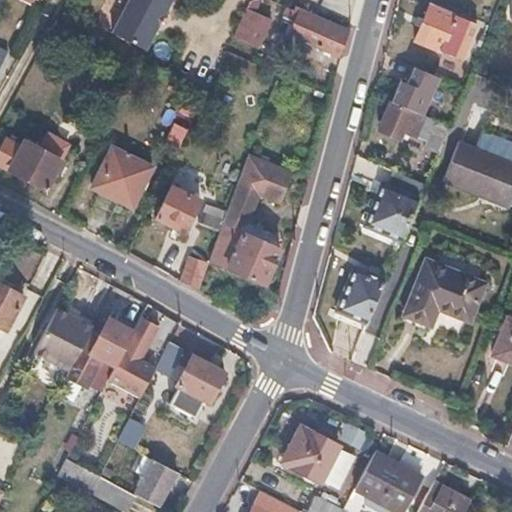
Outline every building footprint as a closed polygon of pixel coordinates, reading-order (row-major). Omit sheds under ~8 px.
[(168,0),(127,0),(111,33),(144,50),(168,0)] [(253,0),(250,8),(272,18),(279,5),(269,0),(253,0)] [(245,9),(229,1),(216,29),(232,37),(245,9)] [(278,19),(292,25),(288,35),(334,56),(346,30),(292,6),(291,10),(283,7),(278,19)] [(415,23),(421,26),(415,39),(463,61),(478,27),(430,6),(425,18),(418,15),(415,23)] [(269,20),(245,9),(232,37),(256,48),(269,20)] [(65,26),(53,20),(40,44),(52,50),(65,26)] [(423,95),(399,85),(391,101),(416,112),(423,95)] [(416,112),(391,101),(379,128),(400,137),(403,130),(426,140),(424,146),(439,152),(449,126),(416,112)] [(200,105),(194,102),(186,117),(192,121),(200,105)] [(5,139),(0,148),(0,166),(44,191),(66,148),(46,136),(38,151),(23,142),(20,147),(5,139)] [(511,203),(511,163),(460,143),(444,183),(510,209),(511,203)] [(152,167),(112,147),(92,188),(131,208),(152,167)] [(232,198),(219,234),(208,266),(263,289),(278,252),(271,238),(240,224),(251,197),(272,207),(285,175),(247,158),(232,198)] [(389,183),(384,181),(368,223),(404,238),(426,183),(395,170),(389,183)] [(198,202),(171,189),(154,222),(181,235),(198,202)] [(232,198),(210,190),(197,226),(219,234),(232,198)] [(205,266),(188,260),(179,284),(195,293),(205,266)] [(485,285),(427,261),(405,314),(425,323),(433,304),(440,308),(470,321),(485,285)] [(387,279),(358,266),(339,309),(369,322),(387,279)] [(8,286),(0,282),(0,326),(5,329),(23,294),(8,286)] [(61,301),(42,338),(78,357),(93,329),(98,320),(79,311),(61,301)] [(440,308),(433,304),(425,323),(432,326),(440,308)] [(511,317),(505,315),(489,353),(511,362),(511,317)] [(141,317),(133,330),(115,365),(111,372),(108,378),(142,396),(156,369),(157,368),(142,360),(159,326),(150,321),(141,317)] [(102,333),(93,329),(78,357),(69,375),(88,385),(102,358),(115,365),(133,330),(122,324),(110,318),(102,333)] [(181,354),(167,347),(157,368),(156,369),(169,376),(181,354)] [(210,364),(195,355),(169,403),(195,417),(204,400),(209,403),(225,372),(210,364)] [(146,427),(130,419),(119,440),(135,449),(146,427)] [(340,449),(301,428),(291,445),(282,463),(321,484),(340,449)] [(83,448),(74,444),(66,458),(75,462),(83,448)] [(396,463),(374,451),(353,489),(395,511),(399,511),(419,475),(396,463)] [(177,471),(142,453),(123,488),(158,506),(177,471)] [(100,475),(89,470),(79,489),(103,502),(105,499),(91,492),(100,475)] [(114,482),(100,475),(91,492),(105,499),(114,482)] [(436,497),(427,492),(415,511),(464,511),(470,502),(456,494),(442,487),(436,497)] [(300,511),(265,494),(255,511),(300,511)] [(340,511),(342,509),(314,494),(303,511),(340,511)]
